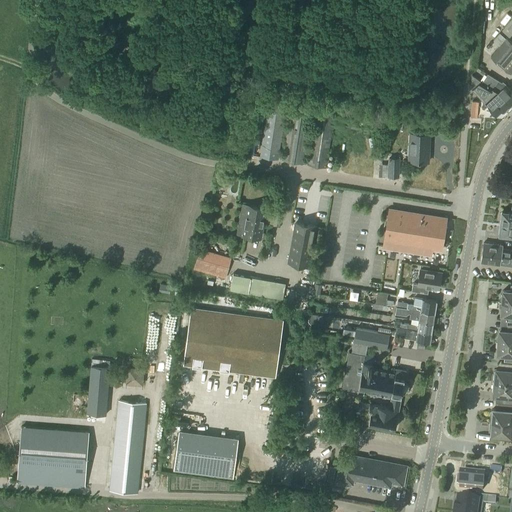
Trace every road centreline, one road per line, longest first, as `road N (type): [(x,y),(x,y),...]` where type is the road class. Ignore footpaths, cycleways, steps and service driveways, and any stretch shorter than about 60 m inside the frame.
road 1 (track): [(364,511),(0,487)]
road 2 (unclassified): [(433,444),(479,183),(511,123)]
road 3 (residential): [(470,449),(483,280)]
